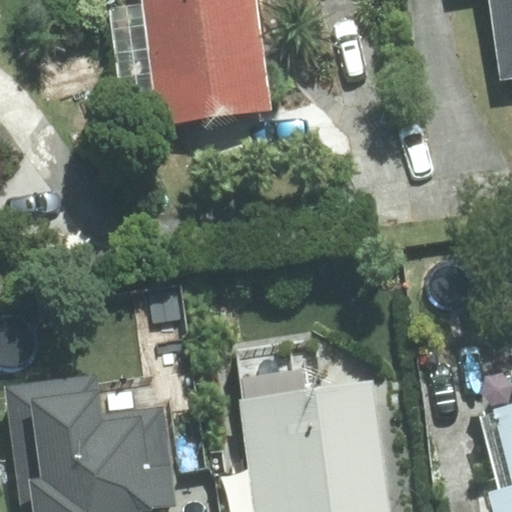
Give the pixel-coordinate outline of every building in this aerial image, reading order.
[(145,0),(162,124),(274,109),(259,0),(145,0)] [(511,73),(511,0),(491,0),(501,75),(511,73)] [(393,511),(376,376),(240,393),(254,511),(393,511)] [(23,511),(158,511),(158,508),(174,506),(162,409),(99,417),(94,378),(9,389),(23,511)] [(492,511),(511,511),(511,406),(493,411),(511,484),(511,486),(488,494),(492,511)]
